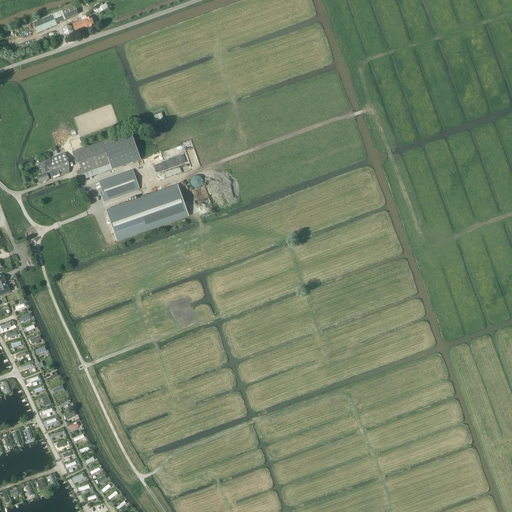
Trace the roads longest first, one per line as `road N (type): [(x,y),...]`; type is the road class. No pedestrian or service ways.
road 1 (track): [(163,511),(120,444),(60,316),(43,274),(41,231)]
road 2 (unclassified): [(0,70),(196,0)]
